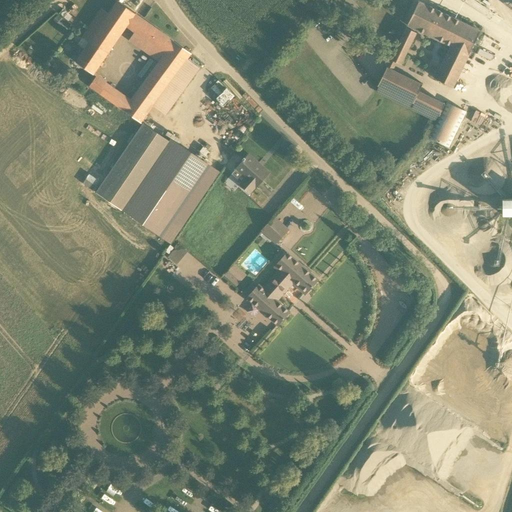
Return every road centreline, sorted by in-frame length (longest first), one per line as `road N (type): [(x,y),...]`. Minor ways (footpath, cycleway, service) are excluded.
road 1 (unclassified): [(442,311),(452,294),(437,275),(252,97),(167,0)]
road 2 (unknown): [(511,317),(432,242),(404,202),(452,159),(511,127)]
road 3 (track): [(306,511),(442,311)]
